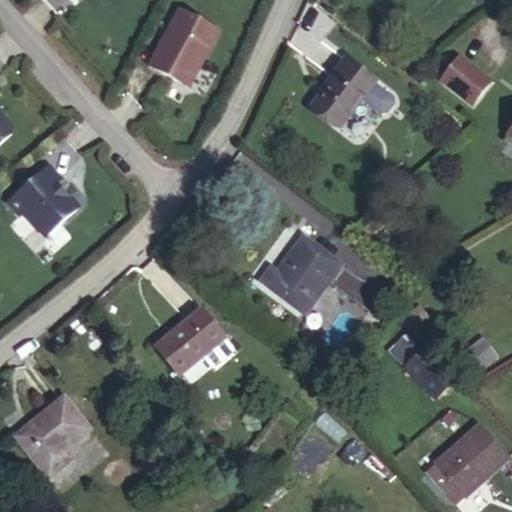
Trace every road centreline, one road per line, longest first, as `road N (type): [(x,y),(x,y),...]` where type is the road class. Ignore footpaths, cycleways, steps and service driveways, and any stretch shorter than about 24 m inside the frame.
road 1 (residential): [(174,197),(0,3)]
road 2 (residential): [(0,356),(135,245),(174,197)]
road 3 (residential): [(174,197),(225,138),(288,0)]
